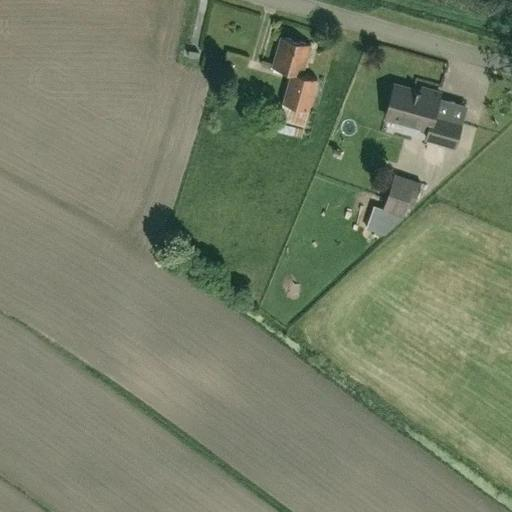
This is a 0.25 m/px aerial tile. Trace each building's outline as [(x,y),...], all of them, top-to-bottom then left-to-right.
[(310,44),(280,35),(272,66),(291,72),(282,103),(307,110),(316,78),(302,74),(310,44)] [(464,124),(432,115),(439,93),(421,87),(420,92),(393,85),(384,116),(431,130),(429,139),(457,147),(464,124)] [(437,108),(463,114),(466,98),(441,92),(437,108)] [(302,128),(277,121),(274,129),(300,136),(302,128)] [(416,194),(391,185),(382,210),(403,217),(406,206),(411,208),(416,194)]
